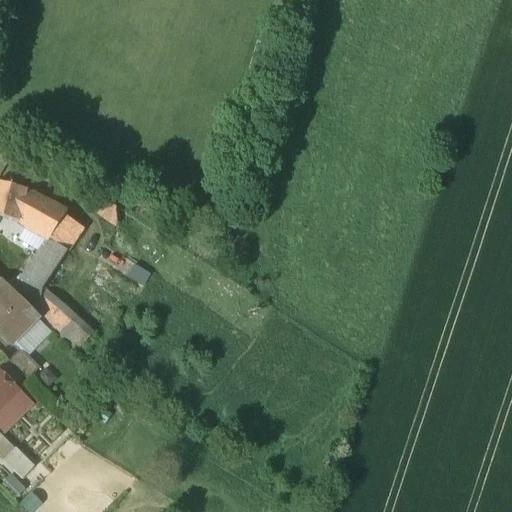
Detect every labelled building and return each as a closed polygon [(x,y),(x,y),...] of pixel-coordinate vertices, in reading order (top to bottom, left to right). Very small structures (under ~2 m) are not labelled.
[(28,191),(0,183),(0,216),(23,223),(25,218),(21,215),(28,191)] [(76,204),(111,225),(119,211),(85,190),(76,204)] [(65,216),(28,191),(21,215),(25,218),(52,236),(65,216)] [(52,236),(25,218),(23,223),(20,233),(42,248),(48,239),(49,240),(52,236)] [(42,248),(23,276),(42,289),(67,252),(49,240),(48,239),(42,248)] [(21,274),(0,259),(0,278),(9,287),(21,274)] [(42,289),(23,276),(11,293),(28,310),(42,289)] [(11,293),(1,284),(0,285),(0,332),(12,344),(37,319),(29,312),(28,310),(11,293)] [(42,289),(29,312),(37,319),(78,352),(93,332),(42,289)] [(39,368),(20,349),(8,361),(27,380),(39,368)] [(0,414),(21,394),(0,373),(0,414)] [(15,450),(0,434),(0,457),(3,461),(14,450),(15,450)] [(14,450),(3,461),(22,479),(32,469),(14,450)]
